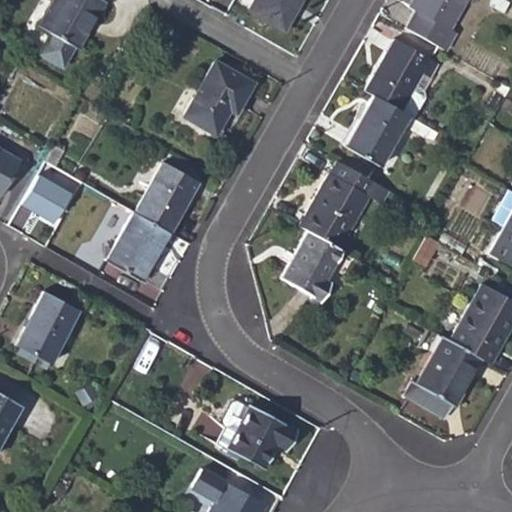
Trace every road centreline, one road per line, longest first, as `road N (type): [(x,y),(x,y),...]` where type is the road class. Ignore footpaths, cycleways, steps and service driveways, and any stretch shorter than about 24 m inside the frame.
road 1 (residential): [(310,84),(225,227),(209,275),(212,300),(251,358),(353,423),(403,504)]
road 2 (residential): [(174,2),(310,84)]
